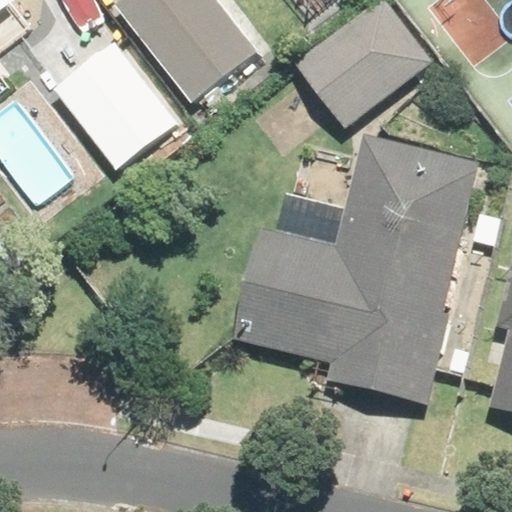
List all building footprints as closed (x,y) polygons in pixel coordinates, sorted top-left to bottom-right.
[(34,0),(0,0),(0,35),(39,5),(34,0)] [(226,0),(139,0),(128,9),(206,108),(271,57),(226,0)] [(397,0),(395,0),(310,68),(362,132),(448,63),(397,0)] [(134,44),(68,92),(119,163),(186,115),(134,44)] [(272,233),(246,344),(346,367),(341,387),(443,411),(464,320),(456,318),(492,169),(381,143),(355,252),(272,233)]
